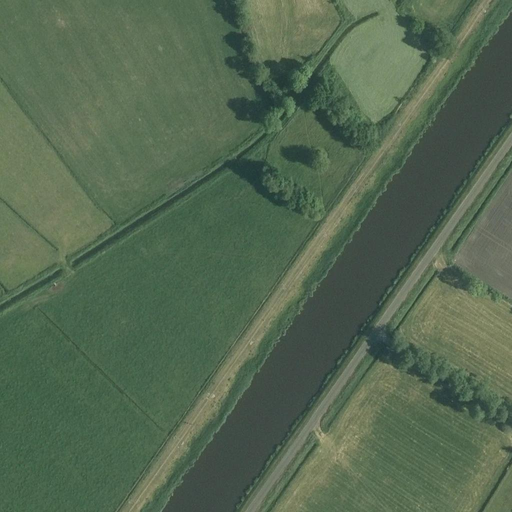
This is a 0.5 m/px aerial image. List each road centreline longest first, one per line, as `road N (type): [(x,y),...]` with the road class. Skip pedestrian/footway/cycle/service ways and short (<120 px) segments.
road 1 (track): [(492,0),(134,511)]
road 2 (residential): [(253,511),(511,139)]
